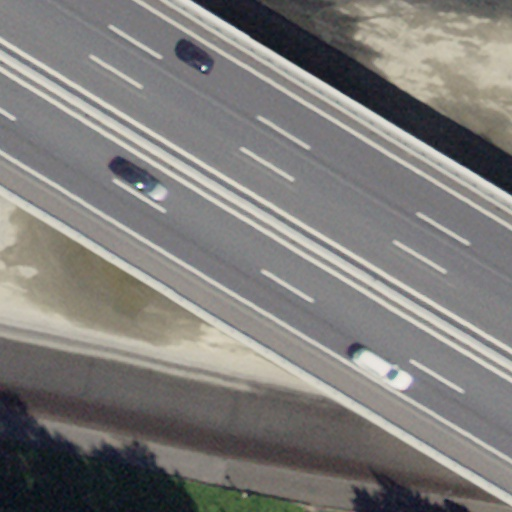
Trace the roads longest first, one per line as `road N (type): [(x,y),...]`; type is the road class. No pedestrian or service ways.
road 1 (motorway): [(0,115),(511,423)]
road 2 (motorway): [(511,294),(21,0)]
